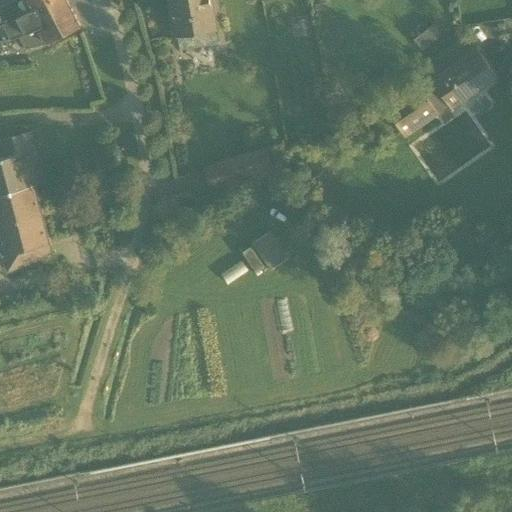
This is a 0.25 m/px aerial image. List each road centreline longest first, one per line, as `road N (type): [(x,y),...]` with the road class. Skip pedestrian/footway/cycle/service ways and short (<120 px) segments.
road 1 (track): [(134,254),(85,414),(70,429),(0,447)]
road 2 (residential): [(106,0),(144,168),(134,254)]
